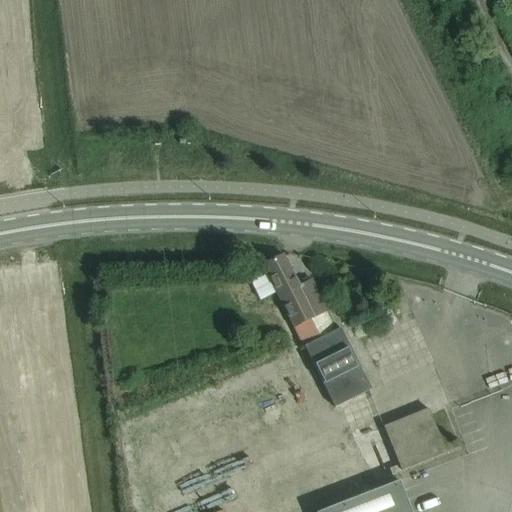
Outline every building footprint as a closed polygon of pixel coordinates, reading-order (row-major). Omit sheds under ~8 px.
[(511,14),(511,13),(500,20),(511,40),(511,41),(511,14)] [(303,347),(334,332),(324,312),(326,311),(310,281),(298,287),(282,255),(261,266),(263,270),(248,278),(259,300),(275,293),(302,348),(303,347)] [(309,269),(325,300),(339,293),(324,261),(309,269)] [(339,329),(334,332),(303,347),(303,348),(334,408),(352,399),(370,390),(339,330),(339,329)] [(427,409),(382,427),(400,472),(445,454),(427,409)] [(481,423),(485,433),(505,427),(502,416),(481,423)] [(381,426),(371,429),(379,454),(389,451),(381,426)] [(409,511),(397,481),(317,511),(409,511)]
